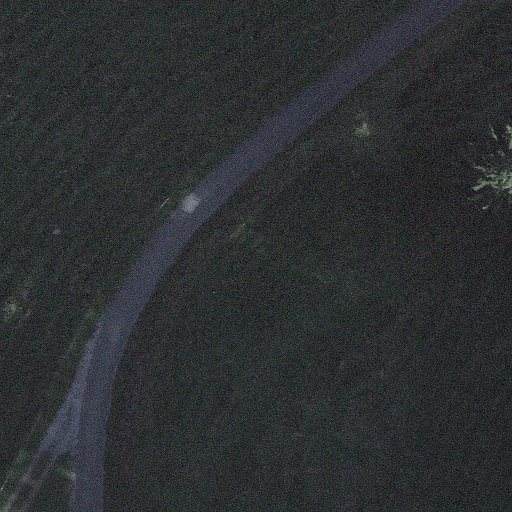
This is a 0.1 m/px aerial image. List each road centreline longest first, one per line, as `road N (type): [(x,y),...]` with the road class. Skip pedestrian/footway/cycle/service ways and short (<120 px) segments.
road 1 (track): [(448,0),(210,196),(153,268),(116,327),(93,398),(86,511)]
road 2 (track): [(194,511),(275,354),(409,257),(511,219)]
